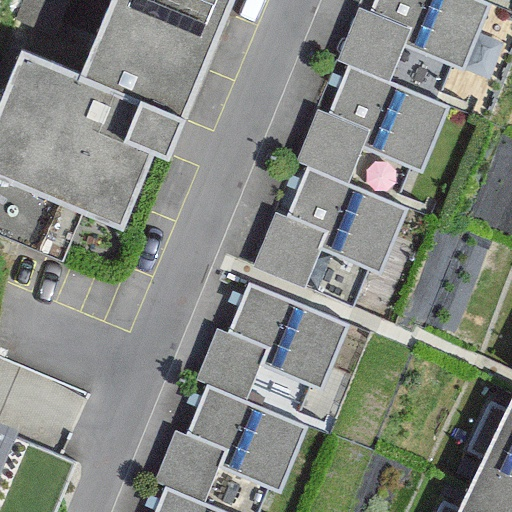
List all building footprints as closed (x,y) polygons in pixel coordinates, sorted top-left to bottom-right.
[(235,0),(115,0),(84,78),(24,54),(0,112),(0,181),(124,232),(154,160),(168,166),(235,0)] [(464,72),(492,6),(477,0),(379,0),(373,14),(361,9),(338,62),(351,67),(389,83),(404,47),(464,72)] [(423,173),(450,109),(389,83),(351,67),(331,115),(321,111),(298,164),(310,169),(348,185),(363,148),(423,173)] [(380,277),(408,210),(348,185),(310,169),(289,219),(277,214),(255,268),(304,288),(319,252),(380,277)] [(322,393),(349,327),(251,286),(231,335),(219,329),(197,381),(210,387),(247,402),(261,367),(322,393)] [(280,494),(308,428),(247,402),(210,387),(189,435),(178,430),(155,484),(168,490),(204,505),(219,468),(280,494)] [(511,511),(511,403),(458,511),(511,511)] [(0,422),(0,470),(17,430),(0,422)] [(221,511),(204,505),(168,490),(158,511),(221,511)]
